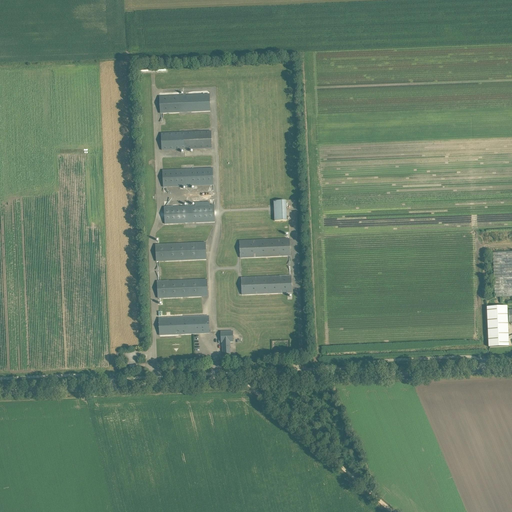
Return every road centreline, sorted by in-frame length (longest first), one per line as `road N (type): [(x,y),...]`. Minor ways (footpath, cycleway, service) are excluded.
road 1 (tertiary): [(0,391),(511,367)]
road 2 (track): [(393,511),(249,379)]
